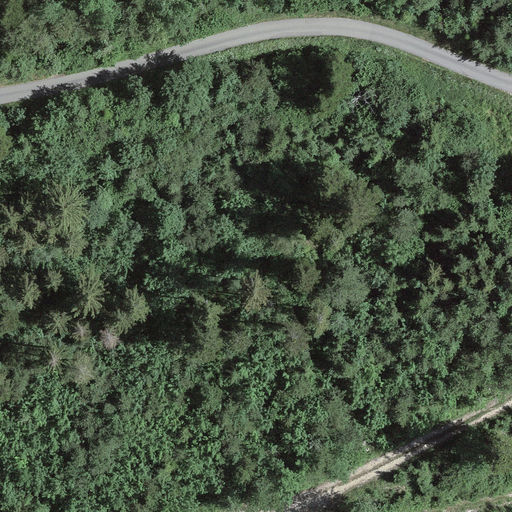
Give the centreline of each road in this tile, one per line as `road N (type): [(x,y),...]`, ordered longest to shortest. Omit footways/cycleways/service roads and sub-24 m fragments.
road 1 (unclassified): [(511,87),(409,34),(296,28),(0,91)]
road 2 (track): [(251,511),(309,498),(511,397)]
